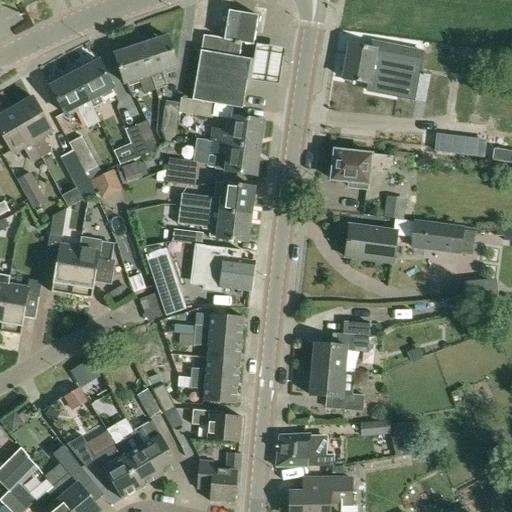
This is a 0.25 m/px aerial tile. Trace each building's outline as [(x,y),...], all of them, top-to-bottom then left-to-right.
[(205,36),(203,50),(240,57),(242,43),(254,45),(259,16),(230,10),(225,39),(205,36)] [(156,89),(168,86),(163,71),(178,66),(168,37),(142,45),(151,74),(156,89)] [(284,45),(257,41),(250,77),(279,81),(284,45)] [(350,44),(344,78),(345,79),(353,80),(370,84),(369,91),(396,97),(401,71),(420,75),(424,51),(406,48),(373,41),(372,48),(350,44)] [(125,83),(151,74),(142,45),(115,54),(125,83)] [(193,100),(216,104),(243,108),(247,86),(251,59),(240,57),(203,50),(193,100)] [(75,73),(93,108),(103,102),(100,95),(114,87),(100,60),(75,73)] [(89,129),(100,122),(93,108),(75,73),(51,87),(65,114),(77,107),(89,129)] [(33,97),(13,108),(13,109),(33,143),(41,157),(51,151),(43,138),(53,131),(33,97)] [(181,103),(179,112),(213,118),(216,104),(181,98),(181,103)] [(161,131),(166,143),(175,138),(181,103),(166,100),(161,131)] [(41,157),(33,143),(13,109),(13,108),(0,115),(0,129),(14,154),(25,148),(33,162),(41,157)] [(210,129),(208,140),(208,142),(260,149),(263,120),(234,116),(232,130),(213,128),(213,129),(210,129)] [(137,125),(147,150),(147,151),(158,145),(148,120),(137,125)] [(125,129),(136,155),(147,150),(137,125),(125,129)] [(436,135),(434,154),(485,160),(488,137),(452,133),(452,137),(436,135)] [(73,150),(87,177),(100,171),(83,136),(69,143),(73,150)] [(170,158),(168,171),(198,175),(199,164),(208,165),(208,166),(215,167),(215,169),(226,171),(256,175),(260,149),(208,142),(208,140),(197,138),(194,161),(170,158)] [(492,160),(511,163),(511,151),(494,149),(492,160)] [(61,157),(75,184),(87,177),(73,150),(61,157)] [(382,168),(392,169),(393,157),(336,151),(334,163),(330,164),(329,175),(332,178),(332,179),(350,181),(349,187),(368,189),(370,170),(382,172),(382,168)] [(412,167),(413,153),(395,151),(394,164),(412,167)] [(149,165),(133,170),(135,180),(152,176),(149,165)] [(94,178),(102,199),(123,189),(114,169),(94,178)] [(167,182),(168,182),(196,186),(198,175),(168,171),(167,182)] [(18,179),(34,208),(46,201),(30,173),(18,179)] [(209,196),(207,209),(251,215),(255,187),(224,183),(224,184),(216,182),(214,197),(209,196)] [(384,216),(404,219),(407,199),(387,196),(384,216)] [(5,201),(0,204),(0,215),(10,210),(5,201)] [(247,242),(251,215),(181,206),(178,224),(203,227),(202,229),(210,230),(210,237),(247,242)] [(415,219),(411,248),(473,256),(476,229),(465,227),(465,226),(415,219)] [(394,263),(398,231),(350,225),(346,257),(394,263)] [(175,229),(173,241),(203,245),(204,233),(175,229)] [(135,230),(123,233),(128,248),(140,245),(135,230)] [(52,292),(72,295),(80,248),(61,245),(63,236),(50,234),(48,250),(59,252),(52,292)] [(81,236),(80,248),(72,295),(93,299),(99,259),(111,260),(113,244),(101,242),(99,240),(81,236)] [(144,253),(163,312),(184,305),(165,246),(144,253)] [(252,290),(256,262),(224,258),(223,270),(210,268),(208,285),(252,290)] [(9,285),(11,276),(0,274),(0,332),(2,332),(9,285)] [(37,316),(40,297),(42,281),(30,279),(28,288),(9,285),(2,332),(22,336),(25,314),(37,316)] [(212,314),(211,326),(195,325),(195,327),(195,335),(242,339),(244,317),(212,314)] [(446,336),(457,337),(458,321),(438,319),(435,348),(445,349),(446,336)] [(370,344),(370,336),(371,323),(345,321),(343,346),(316,343),(313,369),(355,373),(356,364),(359,352),(375,354),(376,344),(370,344)] [(174,325),(174,333),(195,335),(195,327),(174,325)] [(420,347),(431,347),(431,325),(420,325),(420,347)] [(396,351),(418,349),(417,330),(395,331),(396,351)] [(209,346),(208,358),(240,360),(242,339),(195,335),(194,345),(209,346)] [(84,386),(105,369),(94,355),(73,373),(84,386)] [(208,358),(207,369),(192,368),(191,378),(238,382),(240,360),(208,358)] [(326,409),(364,412),(365,395),(353,394),(355,373),(313,369),(311,395),(327,397),(326,409)] [(147,378),(165,414),(177,408),(161,374),(147,378)] [(236,404),(238,382),(191,378),(190,388),(206,389),(204,401),(236,404)] [(137,395),(151,419),(162,412),(149,388),(137,395)] [(56,421),(61,413),(50,407),(46,415),(56,421)] [(240,443),(243,417),(224,415),(224,412),(194,409),(192,425),(209,426),(207,440),(240,443)] [(362,437),(388,434),(388,432),(392,432),(391,420),(386,420),(361,423),(362,437)] [(152,440),(142,446),(141,446),(159,478),(179,466),(154,421),(144,427),(152,440)] [(394,437),(407,435),(405,422),(392,424),(394,437)] [(135,432),(124,438),(116,424),(107,429),(115,443),(114,444),(140,489),(159,478),(141,446),(142,446),(135,432)] [(328,435),(310,435),(311,435),(280,436),(276,467),(308,466),(335,466),(335,455),(327,455),(328,435)] [(122,499),(140,489),(114,444),(107,449),(94,456),(87,444),(82,436),(67,445),(86,467),(95,461),(101,471),(105,469),(122,499)] [(240,484),(243,454),(228,453),(227,469),(213,468),(214,462),(200,460),(197,488),(211,490),(210,501),(236,503),(237,484),(240,484)] [(71,455),(62,463),(71,474),(54,488),(61,496),(73,511),(100,511),(102,511),(83,489),(93,481),(71,455)] [(12,475),(5,468),(0,473),(0,481),(13,494),(22,485),(36,471),(27,460),(12,475)] [(353,509),(354,482),(324,481),(324,495),(292,494),(291,511),(342,511),(343,509),(353,509)] [(13,494),(29,510),(37,501),(22,485),(13,494)] [(46,511),(73,511),(53,488),(37,501),(46,511)] [(24,511),(28,509),(9,491),(0,500),(4,505),(11,511),(24,511)]
